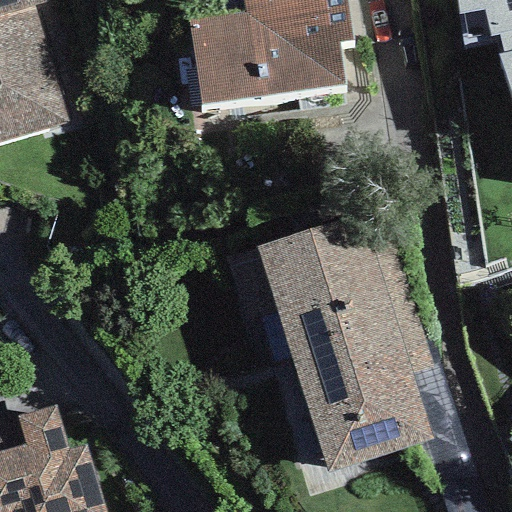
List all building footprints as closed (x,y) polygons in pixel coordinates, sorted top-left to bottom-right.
[(44,0),(0,0),(0,141),(68,122),(34,6),(45,3),(44,0)] [(243,0),(245,13),(188,21),(199,104),(344,85),(338,44),(353,42),(347,0),(243,0)] [(511,0),(456,0),(459,16),(483,11),(489,37),(499,34),(503,53),(497,55),(511,102),(511,0)] [(381,210),(224,260),(260,374),(292,364),(327,474),(433,441),(412,375),(431,369),(381,210)] [(54,407),(0,422),(0,511),(104,511),(85,444),(66,449),(54,407)]
